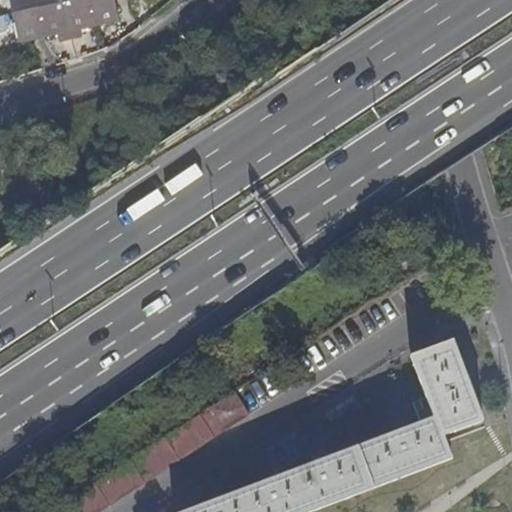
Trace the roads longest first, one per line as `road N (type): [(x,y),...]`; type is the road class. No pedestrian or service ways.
road 1 (motorway): [(0,416),(511,71)]
road 2 (motorway): [(484,0),(0,318)]
road 3 (residential): [(129,511),(493,289)]
road 4 (residential): [(476,238),(409,0)]
road 5 (residential): [(0,106),(110,69),(201,0)]
